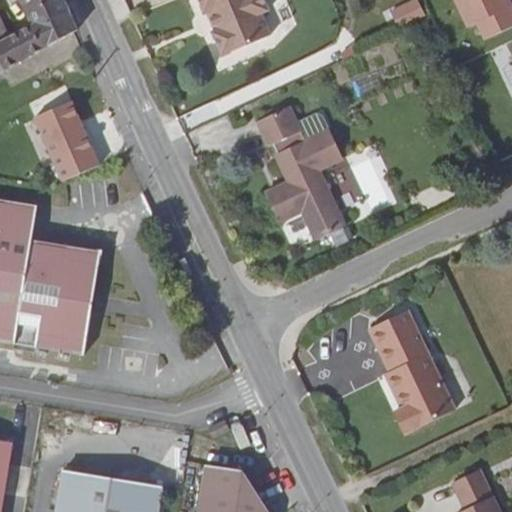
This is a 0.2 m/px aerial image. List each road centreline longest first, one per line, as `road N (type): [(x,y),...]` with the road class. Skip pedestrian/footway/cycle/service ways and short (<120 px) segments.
road 1 (tertiary): [(247,336),(91,0)]
road 2 (residential): [(247,336),(511,207)]
road 3 (tertiary): [(329,511),(247,336)]
